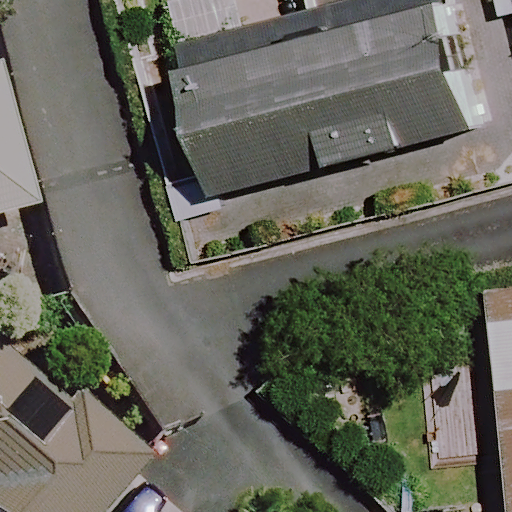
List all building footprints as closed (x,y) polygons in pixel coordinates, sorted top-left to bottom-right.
[(238,0),(190,0),(200,35),(158,47),(206,214),(484,134),(445,0),(365,0),(248,34),(238,0)] [(0,230),(26,224),(0,123),(0,230)] [(511,288),(494,291),(511,462),(511,288)] [(16,291),(0,294),(0,351),(30,344),(16,291)] [(0,511),(119,511),(144,486),(33,379),(0,413),(0,511)] [(473,511),(458,468),(393,491),(400,511),(473,511)]
